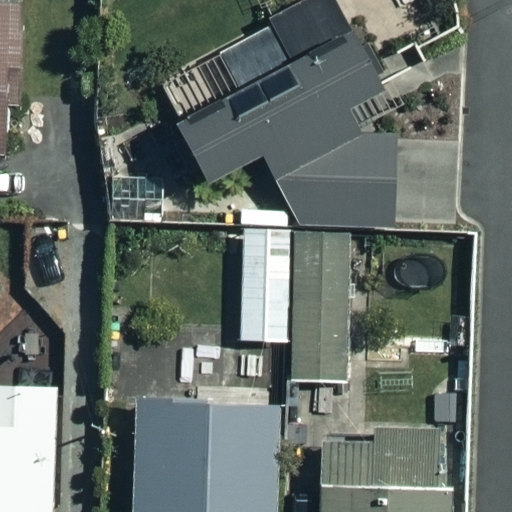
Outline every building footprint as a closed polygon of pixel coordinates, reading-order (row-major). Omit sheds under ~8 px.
[(343,226),(389,226),(390,134),(340,133),(330,115),(375,90),(326,0),(309,0),(152,86),(171,119),(152,129),(186,191),(242,160),(258,189),(278,178),(277,224),(343,226)] [(9,5),(0,5),(0,155),(2,155),(9,5)] [(157,181),(152,129),(86,136),(91,188),(157,181)] [(233,224),(232,343),(283,344),(282,385),(341,386),(343,226),(277,224),(233,224)] [(0,323),(0,387),(46,388),(47,325),(0,323)] [(44,511),(46,388),(0,387),(0,511),(44,511)] [(262,511),(261,396),(118,398),(119,511),(262,511)] [(439,511),(438,431),(306,433),(307,511),(439,511)]
